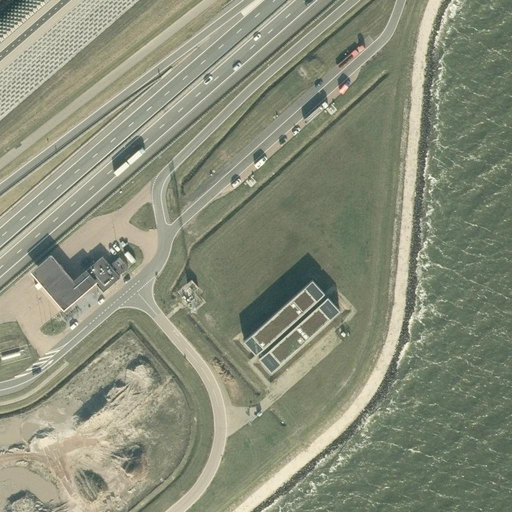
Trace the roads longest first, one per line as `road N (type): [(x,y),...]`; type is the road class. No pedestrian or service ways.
road 1 (motorway): [(0,268),(307,0)]
road 2 (unclassified): [(134,286),(164,250),(163,177),(354,0)]
road 3 (motorway): [(275,0),(0,238)]
road 4 (motorway): [(250,0),(0,189)]
road 5 (unclassified): [(176,511),(211,470),(221,416),(209,377),(134,286)]
road 6 (unclassified): [(0,385),(46,365),(134,286)]
